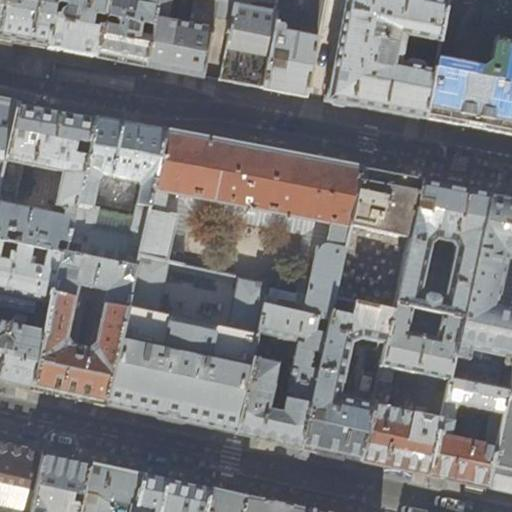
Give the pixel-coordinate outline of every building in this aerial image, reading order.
[(53,0),(0,0),(0,39),(14,42),(45,48),(53,0)] [(95,57),(105,0),(53,0),(45,48),(69,52),(95,57)] [(127,0),(105,0),(95,57),(116,61),(145,66),(156,0),(134,0),(134,1),(127,0)] [(215,0),(216,0),(156,0),(145,66),(168,71),(202,77),(211,28),(165,18),(168,0),(215,0)] [(256,0),(278,5),(278,0),(216,0),(214,15),(230,19),(218,80),(239,84),(262,89),(276,13),(247,7),(248,0),(256,0)] [(322,0),(278,0),(278,5),(276,13),(262,89),(271,90),(296,95),(304,97),(311,62),(321,6),(322,0)] [(445,0),(342,0),(341,6),(331,63),(325,100),(368,109),(423,119),(435,59),(445,0)] [(511,135),(511,33),(468,26),(464,29),(458,63),(435,59),(423,119),(496,133),(511,135)] [(0,100),(0,178),(16,103),(0,100)] [(94,118),(55,111),(16,103),(0,178),(0,240),(12,243),(17,244),(61,253),(64,254),(94,118)] [(127,124),(94,118),(64,254),(135,268),(138,256),(165,131),(127,124)] [(219,142),(165,131),(138,256),(166,261),(176,215),(168,213),(170,207),(159,205),(162,193),(329,225),(325,243),(323,243),(315,247),(305,295),(301,288),(275,283),(267,287),(263,306),(328,320),(333,299),(361,168),(308,158),(219,142)] [(387,173),(361,168),(333,299),(391,311),(393,305),(413,210),(415,202),(420,180),(387,173)] [(420,180),(415,202),(429,205),(427,213),(413,210),(393,305),(462,319),(489,193),(452,186),(420,180)] [(511,196),(489,193),(462,319),(454,357),(467,360),(469,350),(511,358),(511,196)] [(10,253),(12,243),(0,240),(0,383),(31,390),(44,333),(0,323),(0,306),(27,313),(35,308),(36,301),(50,304),(61,253),(17,244),(15,253),(10,253)] [(175,249),(172,263),(238,276),(267,283),(270,269),(175,249)] [(135,268),(64,254),(61,253),(50,304),(44,333),(31,390),(67,398),(104,406),(135,268)] [(166,261),(138,256),(135,268),(104,406),(131,412),(203,427),(235,434),(251,360),(257,334),(263,306),(267,287),(268,283),(267,283),(238,276),(226,332),(155,317),(167,262),(166,261)] [(384,344),(391,311),(333,299),(328,320),(320,355),(318,366),(300,448),(324,453),(359,461),(371,404),(339,397),(351,343),(361,339),(384,344)] [(393,305),(391,311),(384,344),(371,404),(359,461),(392,468),(428,476),(440,419),(425,416),(427,409),(416,407),(414,414),(386,408),(394,370),(448,382),(454,357),(462,319),(393,305)] [(328,320),(263,306),(257,334),(296,343),(284,398),(285,399),(282,413),(267,410),(268,406),(268,407),(273,384),(272,384),(275,368),(276,369),(277,365),(251,360),(235,434),(266,441),(300,448),(318,366),(312,365),(309,361),(311,357),(310,353),(320,355),(328,320)] [(502,367),(467,360),(454,357),(448,382),(440,419),(428,476),(441,479),(474,486),(486,489),(509,383),(503,381),(502,387),(497,386),(502,367)] [(511,370),(509,383),(486,489),(511,494),(511,370)] [(28,511),(41,452),(9,445),(0,443),(0,511),(28,511)] [(63,457),(41,452),(28,511),(79,511),(90,463),(63,457)] [(115,468),(90,463),(79,511),(133,511),(142,474),(115,468)] [(176,482),(142,474),(133,511),(204,511),(209,489),(176,482)] [(228,493),(209,489),(204,511),(244,511),(248,497),(228,493)] [(308,511),(309,510),(248,497),(244,511),(308,511)]
